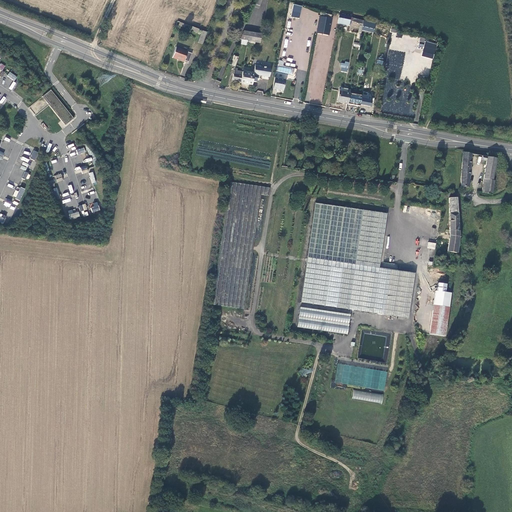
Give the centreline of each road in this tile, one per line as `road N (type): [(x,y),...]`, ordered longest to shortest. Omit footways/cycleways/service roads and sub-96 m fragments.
road 1 (secondary): [(0,14),(181,88),(360,123)]
road 2 (track): [(319,344),(296,439),(348,467)]
